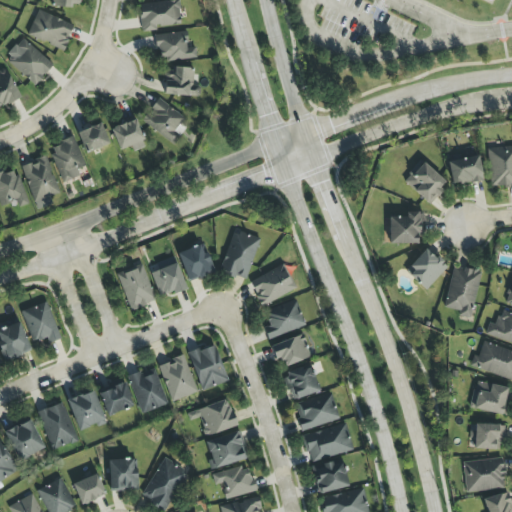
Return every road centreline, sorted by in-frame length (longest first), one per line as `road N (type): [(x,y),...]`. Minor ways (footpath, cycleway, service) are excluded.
road 1 (secondary): [(432,511),(399,384),(312,159),(267,0)]
road 2 (secondary): [(283,171),(390,462),(399,511)]
road 3 (tertiary): [(0,279),(283,171)]
road 4 (tertiary): [(274,143),(0,250)]
road 5 (tertiary): [(511,76),(425,91),(274,143)]
road 6 (tertiary): [(283,171),(400,124),(511,101)]
road 7 (residential): [(0,393),(220,310)]
road 8 (residential): [(220,310),(294,511)]
road 9 (residential): [(115,0),(109,72),(0,149)]
road 10 (residential): [(115,351),(74,226)]
road 11 (residential): [(44,238),(93,360)]
